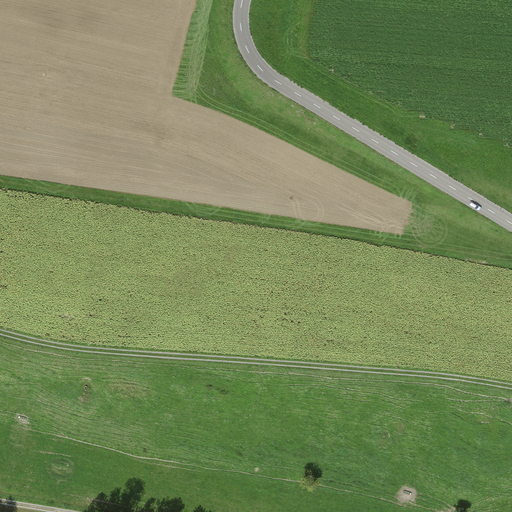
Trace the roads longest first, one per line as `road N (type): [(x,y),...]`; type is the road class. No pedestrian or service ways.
road 1 (track): [(0,330),(47,344),(511,388)]
road 2 (tertiary): [(243,0),(242,36),(266,73),(511,223)]
